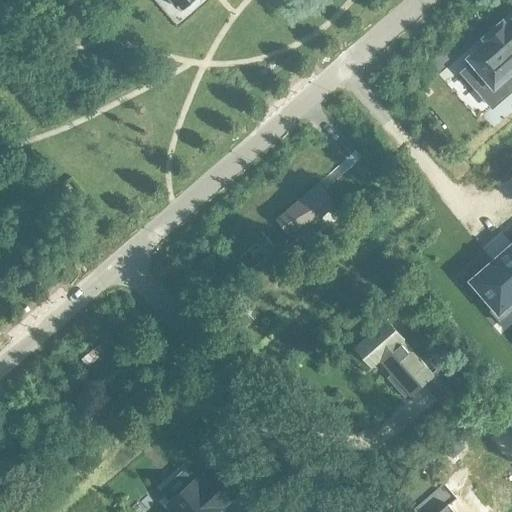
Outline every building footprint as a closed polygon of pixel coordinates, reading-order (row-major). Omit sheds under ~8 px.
[(171,0),(179,9),(184,5),(184,6),(192,6),(197,2),(197,0),(171,0)] [(474,62),(462,72),(482,96),(494,85),(511,69),(511,19),(469,57),(474,62)] [(275,218),(260,232),(279,252),(294,239),(336,203),(324,189),(318,182),(313,186),(275,218)] [(496,260),(473,280),(487,296),(480,301),(483,304),(488,311),(498,322),(511,309),(511,245),(510,248),(507,251),(507,250),(499,257),(499,258),(496,261),(496,260)] [(241,308),(232,315),(243,328),(252,321),(241,308)] [(385,319),(356,344),(371,362),(379,355),(396,374),(393,377),(408,394),(432,373),(385,319)] [(436,353),(428,360),(436,369),(444,362),(436,353)] [(196,479),(167,504),(174,511),(224,511),(221,507),(237,492),(218,470),(201,485),(196,479)] [(457,497),(444,482),(414,509),(416,511),(455,511),(449,504),(457,497)]
